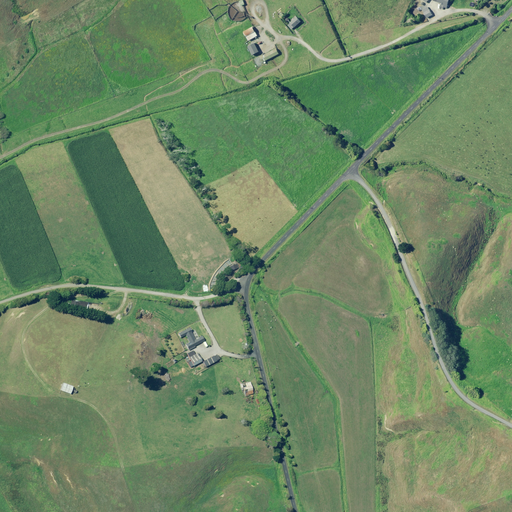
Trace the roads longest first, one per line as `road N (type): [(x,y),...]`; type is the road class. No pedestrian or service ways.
road 1 (unclassified): [(351,173),(370,191),(447,377),(511,425)]
road 2 (unclassified): [(0,303),(57,285),(163,299),(246,289)]
road 3 (unclassified): [(511,11),(351,173)]
road 4 (unclassified): [(246,289),(294,511)]
road 5 (unclassified): [(351,173),(263,258),(246,289)]
